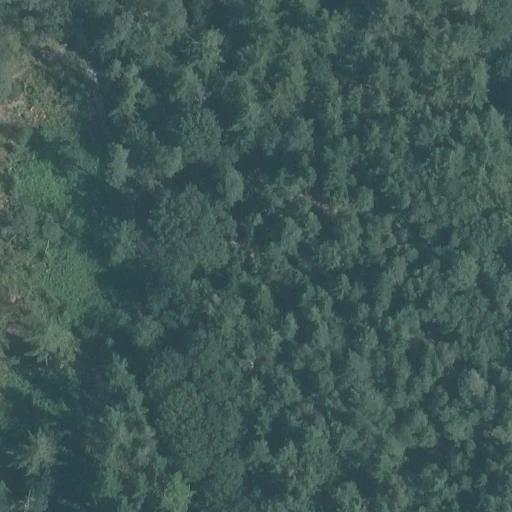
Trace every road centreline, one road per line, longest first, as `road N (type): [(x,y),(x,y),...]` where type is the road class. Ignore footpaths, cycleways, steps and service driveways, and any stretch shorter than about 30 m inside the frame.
road 1 (track): [(213,511),(61,0)]
road 2 (track): [(0,90),(134,0)]
